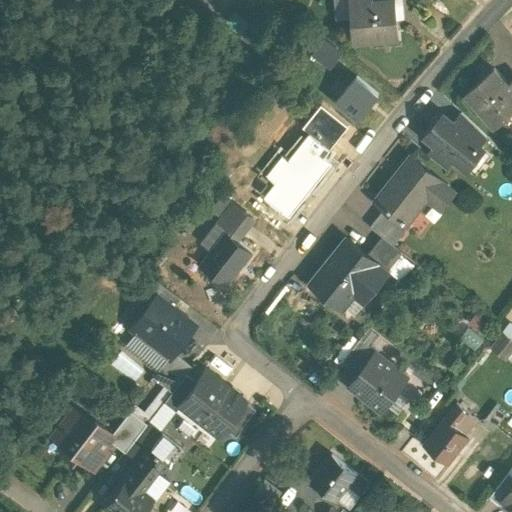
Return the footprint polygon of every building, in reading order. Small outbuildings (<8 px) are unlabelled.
[(373,0),(350,0),(354,40),(399,36),(395,0),(373,0)] [(329,69),(341,54),(325,41),(313,56),(329,69)] [(511,81),(510,84),(495,67),(465,93),(494,126),(511,110),(511,81)] [(357,76),(337,101),(359,118),(379,93),(357,76)] [(332,149),(350,128),(323,106),(306,128),(309,131),(332,149)] [(487,136),(461,111),(453,122),(466,133),(465,134),(480,145),(487,136)] [(453,122),(443,114),(425,136),(435,144),(453,159),(463,166),(480,145),(465,134),(466,133),(453,122)] [(335,152),(332,149),(309,131),(287,157),(281,152),(261,177),(267,181),(257,194),(291,221),(336,165),(329,159),(335,152)] [(453,159),(435,144),(427,153),(446,168),(453,159)] [(410,156),(375,200),(384,207),(403,222),(404,221),(424,196),(439,208),(453,191),(410,156)] [(228,230),(238,239),(254,219),(234,203),(218,223),(228,230)] [(403,222),(384,207),(370,225),(383,235),(394,244),(409,225),(404,221),(403,222)] [(203,241),(213,249),(228,230),(218,223),(203,241)] [(253,251),(238,239),(228,230),(213,249),(201,264),(227,284),(253,251)] [(383,235),(367,254),(387,270),(402,251),(394,244),(383,235)] [(367,254),(347,238),(310,283),(341,308),(363,281),(373,289),(387,270),(367,254)] [(149,275),(142,283),(150,289),(157,281),(149,275)] [(178,297),(157,281),(150,289),(156,294),(171,306),(178,297)] [(171,306),(156,294),(130,328),(167,356),(168,357),(173,351),(194,324),(171,306)] [(511,360),(511,322),(506,319),(489,347),(511,360)] [(359,338),(343,360),(358,371),(375,350),(359,338)] [(358,371),(349,384),(383,410),(409,376),(375,350),(358,371)] [(168,357),(167,356),(152,376),(171,391),(185,373),(191,365),(173,351),(168,357)] [(245,400),(204,368),(195,380),(177,403),(179,405),(218,435),(224,427),(245,400)] [(171,391),(163,401),(175,410),(179,405),(177,403),(195,380),(185,373),(171,391)] [(245,400),(224,427),(234,435),(256,408),(245,400)] [(477,418),(458,403),(426,443),(450,461),(469,437),(465,434),(477,418)] [(497,405),(483,423),(493,431),(507,413),(497,405)] [(108,439),(112,433),(111,432),(93,418),(91,422),(72,407),(50,435),(62,445),(58,450),(71,461),(76,455),(89,466),(98,455),(96,454),(108,439)] [(129,410),(111,432),(112,433),(108,439),(124,451),(146,423),(129,410)] [(146,423),(124,451),(136,460),(147,446),(160,429),(148,420),(146,423)] [(182,446),(160,429),(147,446),(164,459),(166,456),(171,460),(182,446)] [(164,459),(147,446),(136,460),(123,476),(140,489),(164,459)] [(357,473),(333,453),(312,479),(336,498),(337,497),(357,473)] [(368,482),(357,473),(337,497),(348,506),(368,482)] [(511,475),(508,473),(490,496),(501,504),(504,500),(504,499),(511,488),(511,475)] [(140,489),(123,476),(102,504),(111,511),(146,511),(143,509),(152,498),(140,489)]
